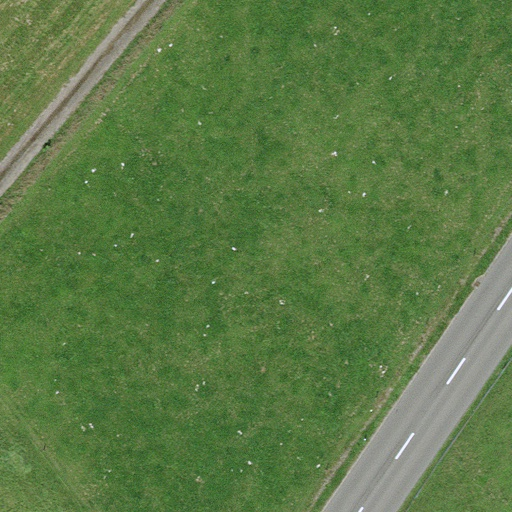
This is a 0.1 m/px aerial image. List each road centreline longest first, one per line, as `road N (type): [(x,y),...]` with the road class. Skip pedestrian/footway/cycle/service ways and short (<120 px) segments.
road 1 (track): [(0,196),(164,0)]
road 2 (tertiary): [(511,306),(371,511)]
